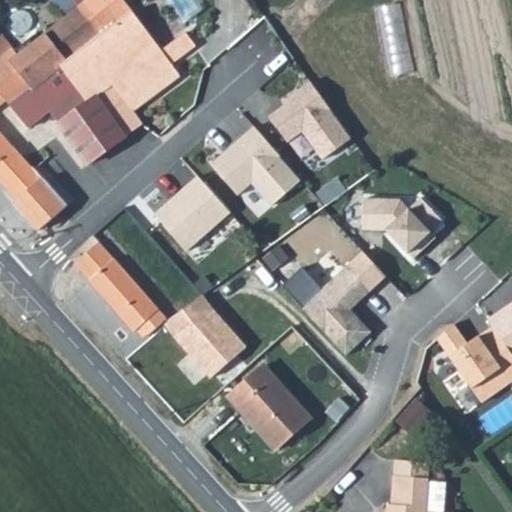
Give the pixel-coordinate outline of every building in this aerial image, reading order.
[(85,0),(79,5),(100,33),(132,9),(125,0),(85,0)] [(398,0),(377,6),(396,74),(418,68),(399,0),(398,0)] [(79,5),(47,29),(70,59),(98,37),(97,36),(100,33),(79,5)] [(100,33),(97,36),(98,37),(145,99),(180,73),(132,9),(100,33)] [(0,62),(19,50),(13,44),(0,25),(0,62)] [(0,101),(4,99),(24,125),(48,107),(85,80),(126,133),(142,121),(133,108),(145,99),(98,37),(70,59),(47,29),(19,50),(0,62),(0,101)] [(85,80),(48,107),(89,161),(126,133),(85,80)] [(312,81),(284,101),(287,104),(271,116),(290,142),(305,131),(325,159),(354,138),(312,81)] [(223,151),(211,162),(238,193),(251,181),(272,204),(301,178),(253,124),(230,145),(233,148),(229,151),(223,151)] [(2,134),(0,136),(0,179),(15,196),(13,199),(43,232),(70,209),(2,134)] [(197,174),(154,210),(186,248),(229,212),(197,174)] [(364,199),(362,229),(387,230),(414,260),(437,238),(432,233),(444,222),(421,198),(410,209),(401,200),(364,199)] [(104,242),(81,264),(142,331),(144,329),(151,335),(164,323),(171,317),(104,242)] [(348,266),(301,309),(345,356),(371,332),(350,308),(355,303),(356,305),(371,291),(348,266)] [(251,346),(202,292),(171,317),(164,323),(214,380),(251,346)] [(511,305),(503,312),(511,325),(511,305)] [(454,324),(438,339),(483,403),(511,382),(511,351),(494,326),(479,336),(480,341),(471,347),(454,324)] [(265,363),(229,395),(276,446),(311,415),(265,363)] [(416,402),(398,422),(411,434),(429,414),(416,402)] [(418,465),(386,464),(385,479),(417,480),(418,465)] [(375,511),(418,511),(419,481),(417,480),(385,479),(383,479),(383,499),(376,499),(375,511)]
